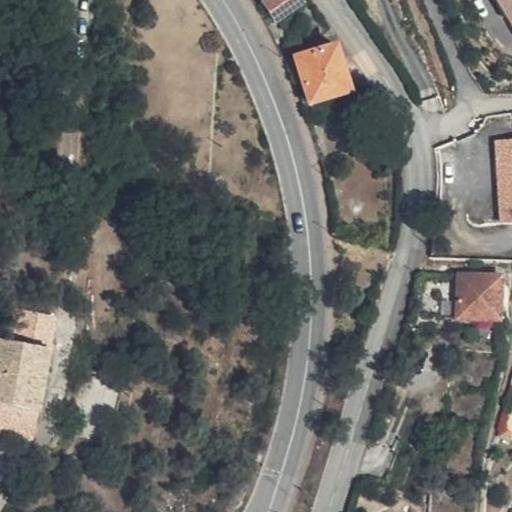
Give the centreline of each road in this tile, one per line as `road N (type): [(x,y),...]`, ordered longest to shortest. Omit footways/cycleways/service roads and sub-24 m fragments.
road 1 (tertiary): [(333,0),(402,104),(421,213),(330,511)]
road 2 (secondary): [(270,511),(300,417),(315,330),(313,255),(276,95),(227,0)]
